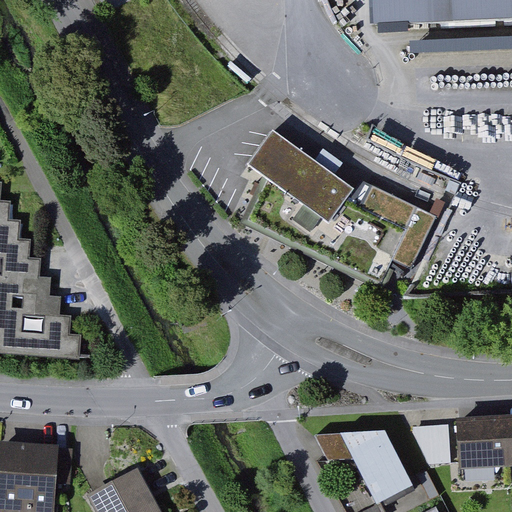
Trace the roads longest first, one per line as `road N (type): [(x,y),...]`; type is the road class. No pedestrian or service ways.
road 1 (residential): [(58,0),(144,162),(237,278),(296,323)]
road 2 (residential): [(0,105),(154,401)]
road 3 (tertiary): [(296,323),(377,360),(447,378),(511,380)]
road 4 (tertiary): [(154,401),(0,397)]
road 5 (residential): [(332,511),(261,375)]
road 6 (residential): [(154,401),(213,511)]
